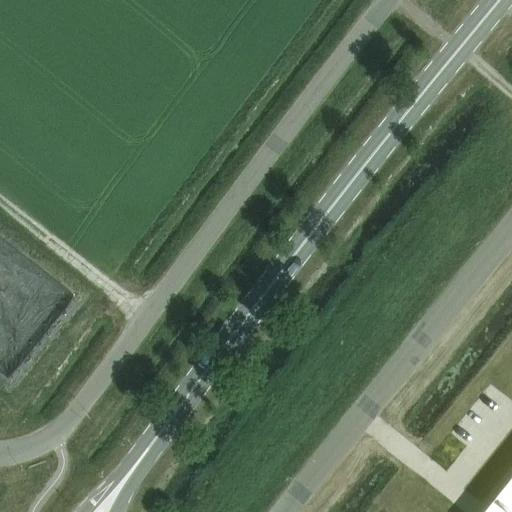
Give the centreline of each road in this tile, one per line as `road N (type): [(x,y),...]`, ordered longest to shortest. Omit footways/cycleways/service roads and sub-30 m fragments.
road 1 (primary): [(103,511),(311,234),(501,0)]
road 2 (unclassified): [(0,462),(54,441),(389,0)]
road 3 (tertiary): [(285,511),(511,230)]
